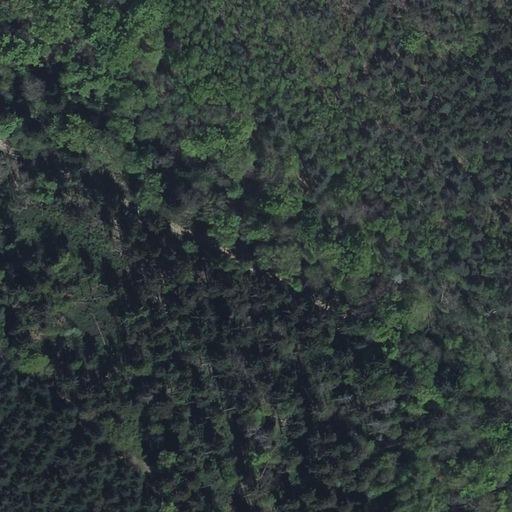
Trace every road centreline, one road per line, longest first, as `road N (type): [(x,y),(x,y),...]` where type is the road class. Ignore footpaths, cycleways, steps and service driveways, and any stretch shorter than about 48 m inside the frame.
road 1 (track): [(0,138),(425,351)]
road 2 (track): [(224,511),(0,353)]
